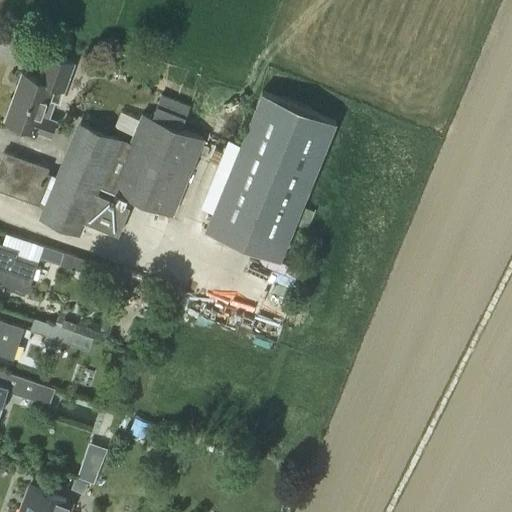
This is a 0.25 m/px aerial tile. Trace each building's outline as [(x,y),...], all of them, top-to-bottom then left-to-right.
[(46,52),(37,80),(21,75),(5,121),(38,132),(39,129),(43,130),(42,134),(50,137),(56,122),(48,119),(54,103),(49,102),(54,86),(66,90),(75,62),(46,52)] [(314,211),(302,206),(336,122),(262,91),(207,228),(281,258),(295,224),(307,229),(314,211)] [(131,143),(82,123),(43,218),(80,233),(85,221),(118,234),(129,205),(97,193),(100,184),(173,214),(204,138),(180,129),(190,106),(161,94),(151,117),(143,114),(131,143)] [(122,111),(116,127),(135,135),(141,119),(122,111)] [(0,190),(34,202),(46,167),(4,152),(0,164),(0,190)] [(0,282),(27,291),(37,261),(17,255),(18,250),(2,245),(0,244),(0,282)] [(37,262),(71,273),(77,257),(43,246),(37,262)] [(55,325),(74,332),(76,323),(64,319),(66,315),(59,313),(55,325)] [(23,328),(4,321),(0,320),(0,353),(13,358),(23,328)] [(74,332),(55,325),(42,321),(39,333),(70,343),(74,332)] [(48,407),(54,389),(7,373),(3,384),(0,382),(0,414),(8,391),(33,399),(32,402),(48,407)] [(145,435),(150,423),(134,417),(130,429),(145,435)] [(75,478),(72,484),(77,486),(76,489),(82,491),(85,490),(88,482),(75,478)] [(66,500),(59,497),(30,486),(24,500),(26,500),(21,511),(66,511),(68,510),(63,508),(66,500)]
